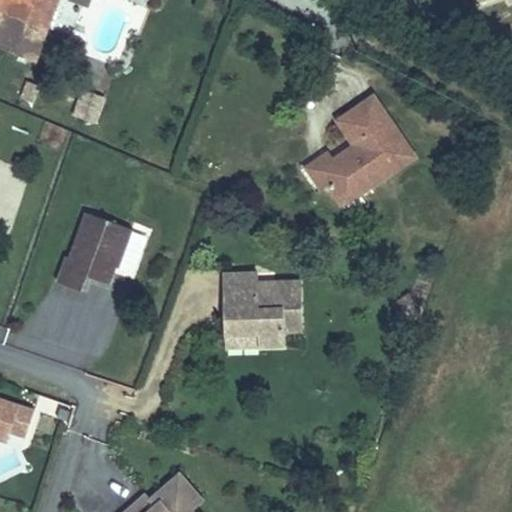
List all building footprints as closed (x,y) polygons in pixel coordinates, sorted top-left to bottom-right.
[(0,0),(0,33),(25,45),(38,13),(47,16),(53,0),(57,0),(66,3),(75,7),(77,0),(0,0)] [(511,0),(459,0),(460,2),(461,1),(467,22),(511,8),(511,0)] [(0,33),(0,71),(3,73),(10,57),(19,61),(25,45),(0,33)] [(10,57),(3,73),(12,77),(19,61),(10,57)] [(72,116),(96,123),(104,97),(80,89),(72,116)] [(336,174),(321,184),(334,204),(346,221),(419,172),(377,107),(337,134),(355,161),(336,174)] [(321,214),(334,204),(321,184),(336,174),(328,164),(300,183),(321,214)] [(95,258),(108,220),(54,201),(37,246),(35,245),(25,271),(49,280),(55,264),(56,260),(71,266),(70,270),(86,275),(92,258),(95,258)] [(55,264),(70,270),(71,266),(56,260),(55,264)] [(256,286),(216,285),(214,348),(258,349),(258,367),(283,367),(282,349),(300,349),(301,300),(256,300),(256,286)] [(403,321),(418,313),(407,294),(392,302),(403,321)] [(258,349),(214,348),(214,367),(258,367),(258,349)] [(29,419),(0,407),(0,448),(15,454),(29,419)] [(201,511),(184,487),(150,511),(201,511)]
